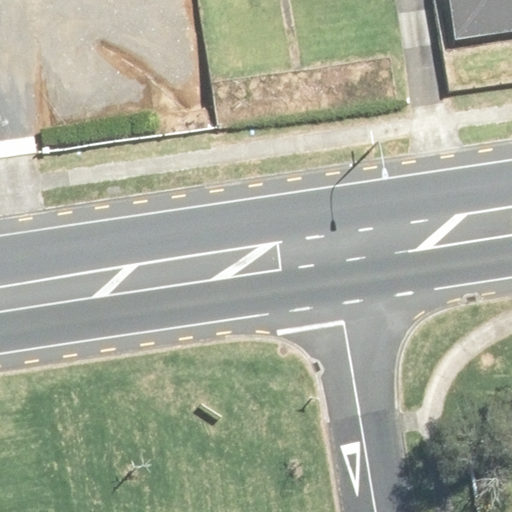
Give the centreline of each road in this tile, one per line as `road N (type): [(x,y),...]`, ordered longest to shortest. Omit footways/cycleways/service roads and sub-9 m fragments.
road 1 (primary): [(327,250),(0,302)]
road 2 (residential): [(377,511),(327,250)]
road 3 (primary): [(511,223),(327,250)]
